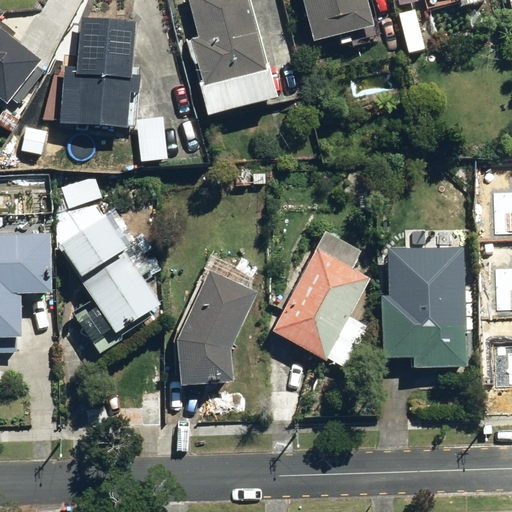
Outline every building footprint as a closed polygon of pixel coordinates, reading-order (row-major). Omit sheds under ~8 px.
[(258,74),(242,0),(184,0),(194,43),(186,45),(196,91),(194,92),(201,126),(272,110),(264,73),(258,74)] [(357,0),(294,0),(306,52),(366,38),(357,0)] [(413,11),(393,15),(402,59),(422,55),(413,11)] [(128,83),(131,27),(77,24),(74,77),(58,76),(55,132),(122,136),(123,99),(134,100),(135,84),(128,83)] [(0,107),(2,109),(35,70),(8,47),(15,39),(0,25),(0,107)] [(164,121),(133,122),(135,170),(166,169),(164,121)] [(46,127),(21,125),(19,157),(43,159),(46,127)] [(197,126),(176,130),(181,162),(203,158),(197,126)] [(108,341),(155,312),(93,214),(69,215),(57,223),(51,252),(108,341)] [(46,303),(46,238),(0,238),(0,359),(17,359),(17,303),(46,303)] [(463,373),(460,250),(381,252),(382,301),(375,301),(376,366),(405,365),(406,375),(463,373)] [(310,252),(265,338),(320,367),(366,282),(310,252)] [(511,302),(511,259),(502,262),(477,269),(487,306),(511,299),(511,302)] [(169,347),(173,394),(227,389),(224,357),(252,298),(203,275),(169,347)]
